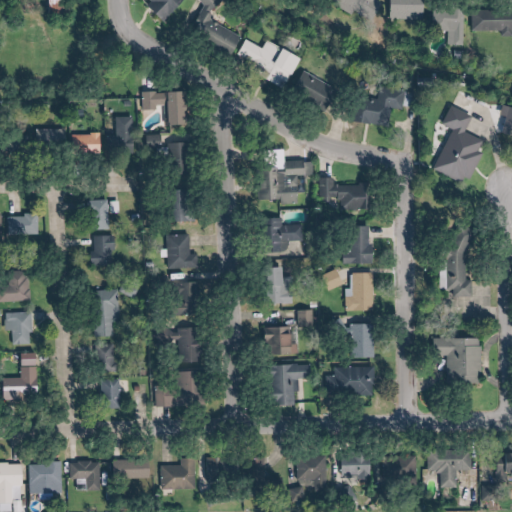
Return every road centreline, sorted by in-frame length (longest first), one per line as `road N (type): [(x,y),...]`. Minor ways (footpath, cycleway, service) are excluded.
road 1 (residential): [(0,431),(511,416)]
road 2 (residential): [(404,184),(386,163),(169,55),(128,20),(127,0)]
road 3 (residential): [(242,423),(232,93)]
road 4 (residential): [(63,429),(49,187)]
road 5 (residential): [(409,418),(413,234),(404,184)]
road 6 (residential): [(511,416),(511,190)]
road 7 (residential): [(142,188),(0,187)]
